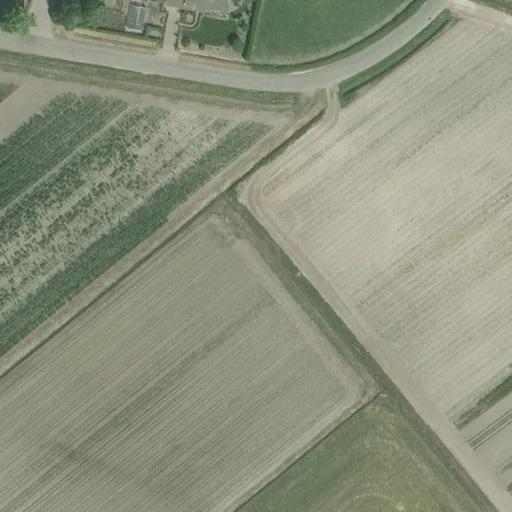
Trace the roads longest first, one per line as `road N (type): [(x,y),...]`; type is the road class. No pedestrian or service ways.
road 1 (unclassified): [(346,77),(307,85),(210,80),(0,45)]
road 2 (unclassified): [(346,77),(441,0)]
